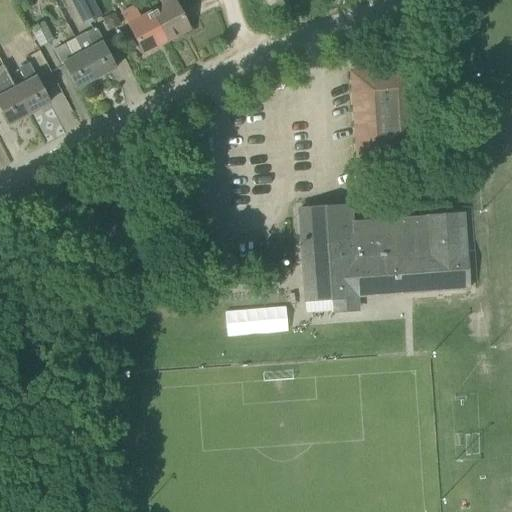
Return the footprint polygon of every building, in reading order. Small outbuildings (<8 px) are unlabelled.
[(69,0),(83,26),(101,17),(92,0),(69,0)] [(158,0),(162,7),(151,13),(166,41),(190,28),(174,0),(158,0)] [(142,53),(166,41),(151,13),(140,18),(134,6),(121,13),(142,53)] [(29,29),(38,49),(53,42),(43,22),(29,29)] [(96,79),(116,68),(95,29),(75,39),(81,50),(96,79)] [(70,56),(64,45),(55,50),(76,89),(96,79),(81,50),(70,56)] [(26,83),(15,89),(29,114),(49,103),(28,64),(19,69),(26,83)] [(0,108),(9,125),(29,114),(15,89),(7,75),(1,65),(0,66),(0,108)] [(352,73),(358,160),(420,155),(414,69),(352,73)] [(350,206),(299,209),(305,301),(333,299),(334,312),(358,310),(357,297),(469,289),(463,213),(351,222),(350,206)] [(122,334),(120,304),(100,305),(102,335),(122,334)]
